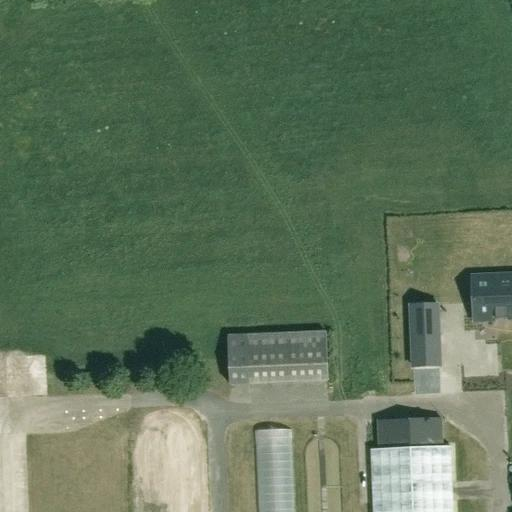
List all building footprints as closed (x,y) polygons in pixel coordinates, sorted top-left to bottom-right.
[(511,279),(467,281),(468,301),(469,323),(490,322),(490,317),(503,317),(502,313),(511,312),(511,279)] [(431,301),(405,302),(407,364),(433,363),(431,301)] [(328,332),(248,335),(228,336),(230,385),(250,384),(330,381),(328,332)] [(193,511),(189,417),(161,418),(161,409),(125,411),(129,511),(193,511)] [(378,450),(371,450),(373,511),(453,511),(451,447),(443,447),(441,419),(378,421),(378,450)] [(235,478),(270,475),(267,442),(278,441),(277,425),(231,429),(235,478)] [(288,441),(270,442),(272,511),(295,511),(293,443),(313,442),(313,427),(288,428),(288,441)] [(40,471),(75,470),(76,497),(96,497),(95,445),(45,447),(45,442),(39,442),(40,471)] [(355,511),(353,446),(332,447),(333,469),(319,470),(320,511),(355,511)]
